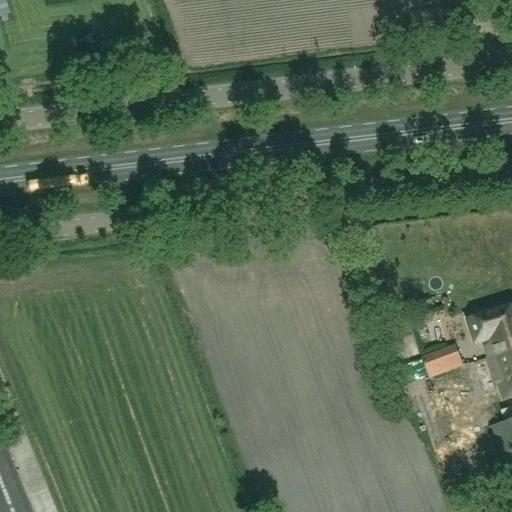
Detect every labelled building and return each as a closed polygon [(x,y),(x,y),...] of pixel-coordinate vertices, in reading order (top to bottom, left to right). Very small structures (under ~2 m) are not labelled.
[(453,7),(408,13),(412,35),(456,29),(453,7)] [(511,306),(500,310),(466,320),(474,345),(486,342),(505,400),(511,397),(511,306)] [(455,354),(449,357),(446,352),(423,363),(425,367),(426,367),(431,378),(460,366),(455,354)] [(511,419),(487,427),(503,477),(511,474),(511,419)] [(29,511),(5,449),(0,451),(0,511),(29,511)]
